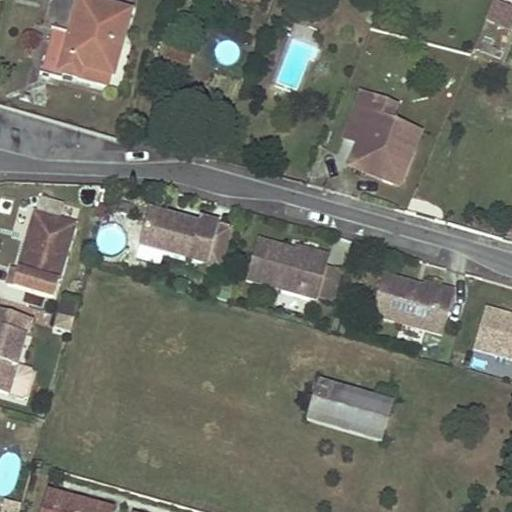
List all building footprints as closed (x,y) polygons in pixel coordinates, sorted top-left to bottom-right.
[(81,0),(79,0),(78,5),(104,13),(106,7),(81,0)] [(493,0),(485,21),(492,24),(503,1),(501,0),(493,0)] [(80,68),(113,76),(130,13),(106,7),(104,13),(78,5),(69,35),(52,31),(40,75),(61,80),(63,75),(77,79),(80,68)] [(171,51),(163,74),(181,79),(189,57),(171,51)] [(359,145),(358,144),(349,166),(365,172),(364,175),(382,183),(383,179),(399,186),(420,134),(389,122),(370,115),(375,102),(359,95),(344,132),(361,139),(359,145)] [(375,102),(370,115),(389,122),(394,110),(375,102)] [(361,139),(344,132),(341,138),(358,144),(359,145),(361,139)] [(58,284),(75,226),(34,214),(17,273),(11,271),(6,288),(53,301),(58,284)] [(218,227),(199,222),(197,227),(148,214),(138,249),(207,268),(218,227)] [(309,263),(286,256),(287,251),(257,242),(246,282),(316,303),(328,258),(312,254),(309,263)] [(312,254),(298,249),(296,254),(287,251),(286,256),(309,263),(312,254)] [(434,298),(411,291),(412,286),(382,277),(371,317),(442,337),(454,293),(437,288),(434,298)] [(437,288),(423,284),(422,288),(412,286),(411,291),(434,298),(437,288)] [(511,318),(484,311),(473,351),(511,362),(511,318)] [(22,320),(0,313),(0,329),(17,334),(22,320)] [(0,391),(17,334),(0,329),(0,391)] [(319,383),(306,422),(381,443),(392,405),(319,383)] [(110,511),(47,495),(42,511),(110,511)]
